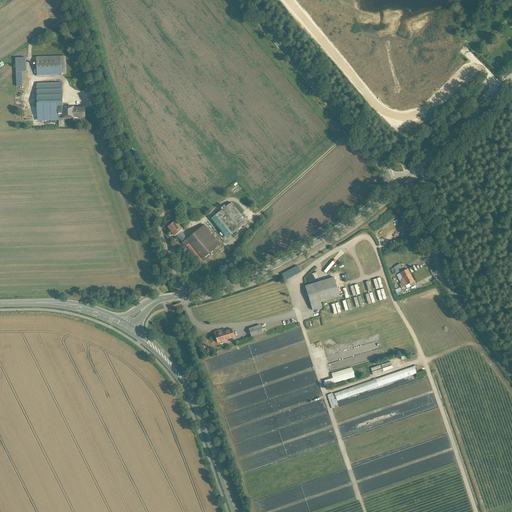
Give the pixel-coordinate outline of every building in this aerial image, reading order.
[(61,56),(36,57),(37,76),(62,75),(61,56)] [(25,58),(14,59),(16,87),(21,87),(21,72),(26,72),(25,58)] [(57,88),(37,89),(37,104),(63,103),(62,88),(57,88)] [(63,103),(37,104),(37,111),(38,111),(38,116),(59,115),(59,116),(63,116),(63,107),(63,103)] [(73,107),(63,107),(63,116),(63,118),(73,118),(73,121),(74,121),(74,118),(74,117),(76,117),(84,117),(85,117),(85,108),(84,108),(76,108),(73,108),(73,107)] [(247,222),(231,203),(216,215),(231,235),(247,222)] [(165,223),(168,227),(175,221),(172,218),(165,223)] [(180,227),(175,221),(168,227),(175,236),(177,235),(179,237),(183,234),(181,231),(182,230),(180,227)] [(204,225),(187,239),(203,259),(221,245),(204,225)] [(187,239),(183,234),(179,237),(183,242),(187,239)] [(203,259),(187,239),(183,242),(183,243),(185,246),(186,246),(199,262),(203,259)] [(298,266),(282,275),(286,282),(302,273),(298,266)] [(408,269),(401,273),(403,278),(407,285),(414,282),(408,269)] [(334,277),(305,286),(311,305),(320,302),(340,296),(334,277)] [(383,288),(380,277),(374,279),(378,298),(383,296),(384,298),(386,298),(383,288)] [(357,285),(351,286),(353,296),(360,294),(357,285)] [(320,302),(311,305),(313,311),(322,308),(320,302)] [(260,325),(249,329),(251,337),(263,333),(260,325)] [(386,355),(377,328),(322,343),(330,372),(386,355)] [(232,329),(219,333),(219,331),(214,332),(217,343),(235,337),(232,329)] [(374,375),(393,368),(391,361),(372,368),(374,375)] [(337,400),(417,375),(415,367),(334,392),(337,400)] [(354,369),(333,375),(335,384),(357,378),(354,369)]
